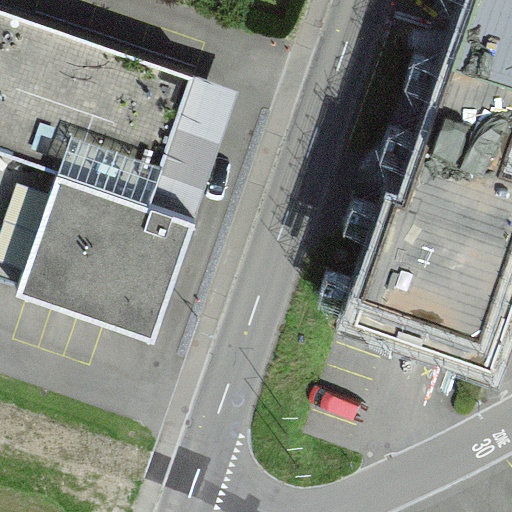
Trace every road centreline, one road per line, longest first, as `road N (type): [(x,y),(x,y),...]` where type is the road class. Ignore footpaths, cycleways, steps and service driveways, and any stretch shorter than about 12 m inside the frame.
road 1 (tertiary): [(364,0),(186,511)]
road 2 (residential): [(511,422),(327,511)]
